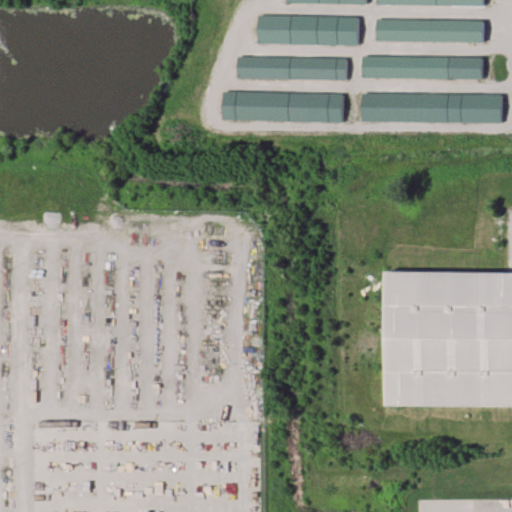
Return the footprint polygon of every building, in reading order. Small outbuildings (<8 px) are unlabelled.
[(357,45),(358,17),(258,16),(258,44),(357,45)] [(482,21),(376,20),(376,42),(482,43),(482,21)] [(346,81),(347,59),(237,57),(237,79),(346,81)] [(362,57),(362,79),(481,80),(482,58),(362,57)] [(223,93),(223,121),(309,122),(310,94),(223,93)] [(386,271),(511,272),(511,406),(385,406),(386,271)]
